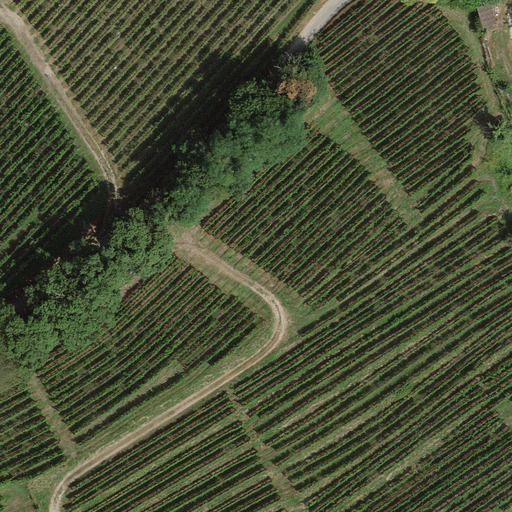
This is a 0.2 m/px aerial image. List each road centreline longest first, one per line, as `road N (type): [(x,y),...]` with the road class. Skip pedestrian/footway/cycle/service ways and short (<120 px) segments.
road 1 (unclassified): [(0,329),(96,270),(155,221),(340,0)]
road 2 (track): [(57,511),(78,470),(271,338),(271,300),(155,221)]
